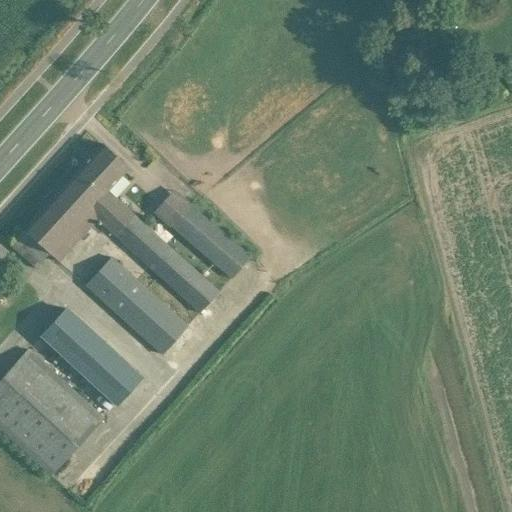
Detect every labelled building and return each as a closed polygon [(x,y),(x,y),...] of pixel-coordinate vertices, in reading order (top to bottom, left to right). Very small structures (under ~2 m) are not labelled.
[(9,246),(24,259),(35,269),(50,252),(59,260),(96,219),(199,313),(218,292),(107,190),(127,168),(101,144),(9,246)] [(188,204),(170,226),(231,278),(249,257),(188,204)] [(111,257),(86,285),(161,353),(187,325),(178,317),(111,257)] [(40,335),(70,363),(115,404),(140,377),(65,309),(40,335)] [(0,379),(0,428),(50,474),(102,416),(28,349),(0,379)]
